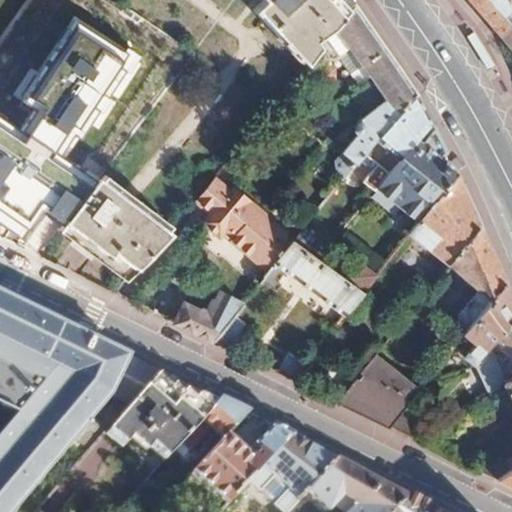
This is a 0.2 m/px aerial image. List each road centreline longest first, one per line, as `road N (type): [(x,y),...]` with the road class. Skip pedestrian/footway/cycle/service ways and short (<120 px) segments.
road 1 (residential): [(493,511),(0,270)]
road 2 (secondary): [(396,0),(445,66),(511,187)]
